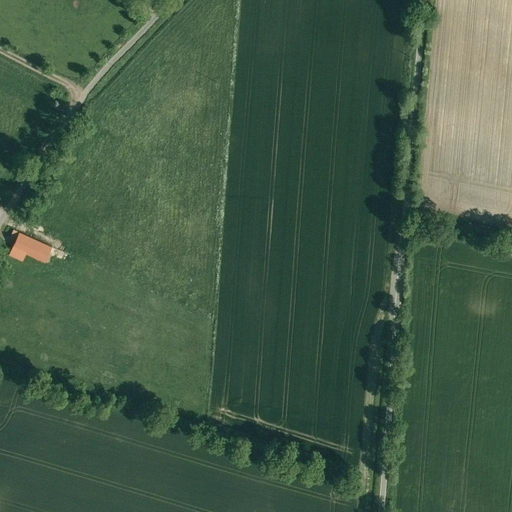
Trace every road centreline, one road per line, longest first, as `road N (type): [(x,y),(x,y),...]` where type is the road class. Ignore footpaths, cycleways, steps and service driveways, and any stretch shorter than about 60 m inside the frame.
road 1 (unclassified): [(384,511),(427,0)]
road 2 (unclassified): [(176,0),(87,95),(0,222)]
